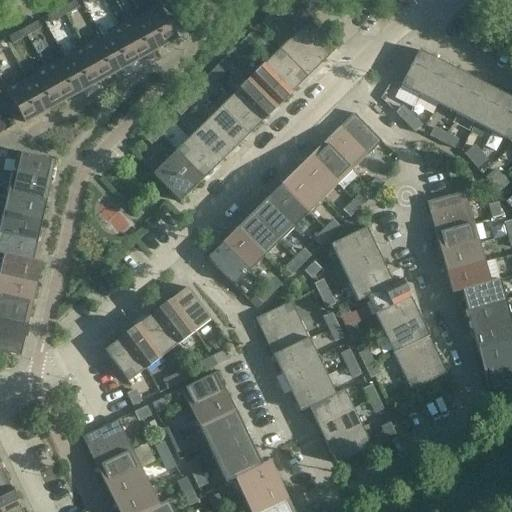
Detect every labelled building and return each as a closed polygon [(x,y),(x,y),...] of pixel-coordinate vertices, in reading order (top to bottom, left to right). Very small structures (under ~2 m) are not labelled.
[(74,2),(60,9),(64,16),(78,8),(74,2)] [(139,19),(157,51),(176,40),(156,5),(145,11),(147,15),(139,19)] [(60,9),(46,17),(50,24),(64,16),(60,9)] [(260,24),(268,32),(278,22),(270,14),(260,24)] [(119,26),(138,61),(157,51),(139,19),(132,23),(130,20),(119,26)] [(36,22),(22,30),(26,37),(40,30),(36,22)] [(278,52),(306,79),(336,50),(308,22),(278,52)] [(101,40),(119,71),(138,61),(119,26),(107,32),(109,35),(101,40)] [(22,30),(8,38),(12,45),(26,37),(22,30)] [(241,42),(248,50),(258,40),(251,32),(241,42)] [(80,47),(99,82),(119,71),(101,40),(94,44),(92,40),(80,47)] [(231,52),(238,60),(248,50),(241,42),(231,52)] [(63,61),(80,93),(99,82),(80,47),(68,53),(70,57),(63,61)] [(264,66),(291,94),(306,79),(278,52),(264,66)] [(400,87),(420,97),(437,62),(418,52),(406,76),(405,78),(400,87)] [(42,68),(62,103),(80,93),(63,61),(56,65),(54,62),(42,68)] [(222,61),(212,71),(219,78),(229,68),(222,61)] [(420,97),(438,107),(455,71),(437,62),(420,97)] [(249,80),(277,108),(291,94),(264,66),(249,80)] [(25,82),(43,113),(62,103),(42,68),(31,74),(33,78),(25,82)] [(212,71),(202,81),(209,88),(219,78),(212,71)] [(438,107),(456,116),(473,80),(455,71),(438,107)] [(400,87),(405,78),(406,76),(397,72),(396,74),(380,99),(388,108),(400,87)] [(235,95),(262,122),(277,108),(249,80),(235,95)] [(456,116),(474,125),(491,90),(473,80),(456,116)] [(3,89),(23,124),(43,113),(25,82),(18,86),(16,82),(5,89),(3,89)] [(192,90),(182,100),(190,108),(200,98),(193,90),(192,90)] [(474,125),(492,135),(510,99),(491,90),(474,125)] [(220,109),(247,137),(262,122),(235,95),(220,109)] [(492,135),(510,144),(511,140),(511,100),(510,99),(492,135)] [(172,110),(173,110),(180,118),(190,108),(182,100),(172,110)] [(402,106),(394,114),(404,124),(412,116),(410,115),(402,106)] [(205,123),(233,151),(247,137),(220,109),(205,123)] [(324,145),(352,173),(381,144),(353,116),(324,145)] [(404,124),(414,134),(416,132),(422,126),(412,116),(404,124)] [(163,119),(153,129),(161,136),(171,126),(164,119),(163,119)] [(191,138),(218,166),(233,151),(205,123),(191,138)] [(428,138),(441,144),(446,134),(433,128),(428,137),(428,138)] [(143,139),(151,146),(161,136),(153,129),(143,139)] [(446,134),(441,144),(453,150),(455,148),(458,141),(446,134)] [(176,152),(203,180),(218,166),(191,138),(176,152)] [(309,159),(337,188),(352,173),(324,145),(309,159)] [(463,155),(470,163),(481,153),(474,146),(463,155)] [(166,189),(180,203),(203,180),(176,152),(152,175),(166,189)] [(470,163),(476,171),(477,170),(487,161),(481,153),(470,163)] [(10,174),(10,175),(49,184),(54,163),(15,154),(13,163),(6,161),(3,172),(10,174)] [(294,173),(322,202),(337,188),(309,159),(294,173)] [(490,186),(491,187),(502,177),(495,169),(485,179),(484,179),(490,186)] [(280,188),(308,216),(322,202),(294,173),(280,188)] [(10,175),(6,195),(44,204),(49,184),(10,175)] [(366,187),(374,194),(374,195),(384,185),(383,184),(376,177),(366,187)] [(491,187),(497,194),(509,185),(502,177),(491,187)] [(265,202),(293,231),(308,216),(280,188),(265,202)] [(352,202),(359,209),(369,199),(362,192),(352,202)] [(436,236),(474,225),(465,193),(427,203),(436,236)] [(6,195),(1,215),(40,224),(44,204),(6,195)] [(251,217),(279,245),(293,231),(265,202),(251,217)] [(342,212),(349,219),(356,212),(359,209),(352,202),(342,212)] [(502,217),(498,203),(487,206),(491,220),(502,217)] [(1,215),(0,220),(0,235),(35,244),(40,224),(1,215)] [(236,231),(264,259),(279,245),(251,217),(236,231)] [(317,225),(323,230),(329,224),(323,218),(317,225)] [(329,224),(323,230),(330,238),(340,227),(333,220),(329,224)] [(511,220),(503,224),(507,237),(511,235),(511,220)] [(441,255),(479,245),(474,225),(436,236),(441,255)] [(330,247),(339,266),(376,248),(366,229),(330,247)] [(313,240),(320,248),(330,238),(323,230),(313,240)] [(222,245),(249,274),(264,259),(236,231),(222,245)] [(0,258),(1,258),(2,257),(30,264),(31,263),(35,244),(0,235),(0,258)] [(206,260),(234,289),(249,274),(222,245),(206,260)] [(447,275),(485,264),(479,245),(441,255),(447,275)] [(339,266),(348,284),(385,267),(376,248),(339,266)] [(293,259),(301,267),(311,257),(303,249),(293,259)] [(0,263),(0,278),(35,286),(40,265),(34,264),(31,263),(30,264),(2,257),(1,258),(0,263)] [(283,269),(291,277),(301,267),(293,259),(283,269)] [(313,262),(303,272),(311,280),(321,270),(313,262)] [(457,294),(462,292),(461,292),(490,284),(490,283),(485,264),(447,275),(452,295),(457,294)] [(364,301),(366,300),(366,299),(394,286),(394,285),(385,267),(348,284),(358,304),(364,301)] [(0,299),(31,306),(35,286),(0,278),(0,299)] [(274,278),(264,288),(272,295),(282,286),(274,278)] [(313,285),(319,298),(329,293),(323,280),(313,285)] [(366,300),(375,318),(411,300),(402,281),(397,283),(394,285),(394,286),(366,299),(366,300)] [(462,292),(467,312),(505,302),(499,281),(490,283),(490,284),(461,292),(462,292)] [(254,298),(261,305),(262,305),(272,295),(264,288),(254,298)] [(170,302),(193,333),(210,320),(186,289),(170,302)] [(319,298),(325,310),(334,306),(335,306),(329,293),(319,298)] [(0,319),(26,326),(31,306),(0,299),(0,319)] [(375,318),(384,336),(420,319),(411,300),(375,318)] [(153,314),(177,345),(193,333),(170,302),(153,314)] [(467,312),(472,332),(510,321),(505,302),(467,312)] [(273,358),(308,341),(291,304),(270,314),(264,317),(255,321),(273,358)] [(340,318),(346,331),(356,326),(350,313),(340,318)] [(137,326),(161,358),(177,345),(153,314),(137,326)] [(322,318),(328,331),(337,326),(331,314),(322,318)] [(0,353),(19,358),(26,326),(0,319),(0,353)] [(384,336),(393,354),(429,337),(420,319),(384,336)] [(472,332),(478,351),(511,341),(511,328),(510,321),(472,332)] [(121,339),(145,370),(161,358),(137,326),(121,339)] [(337,326),(328,331),(334,344),(344,339),(337,326)] [(346,331),(352,343),(362,339),(356,326),(346,331)] [(393,354),(410,391),(411,392),(447,374),(429,337),(393,354)] [(104,352),(128,383),(145,370),(121,339),(104,352)] [(282,376),(317,359),(308,341),(273,358),(282,376)] [(511,341),(478,351),(483,371),(511,362),(511,341)] [(339,355),(345,368),(355,363),(349,350),(339,355)] [(357,355),(363,368),(373,363),(367,350),(357,355)] [(225,351),(212,357),(217,367),(229,361),(229,360),(225,351)] [(200,363),(204,373),(213,369),(217,367),(212,357),(200,363)] [(291,395),(326,378),(317,359),(282,376),(291,395)] [(511,362),(483,371),(489,392),(511,385),(511,362)] [(355,363),(345,368),(352,381),(361,376),(355,363)] [(363,368),(369,380),(375,378),(379,375),(374,364),(373,363),(363,368)] [(187,369),(175,375),(179,385),(192,379),(187,369)] [(189,410),(225,393),(215,373),(180,391),(189,410)] [(162,381),(167,391),(179,385),(175,375),(162,381)] [(305,411),(309,410),(309,409),(335,396),(326,378),(291,395),(299,413),(300,414),(305,411)] [(362,390),(368,403),(378,398),(372,385),(367,388),(362,390)] [(135,390),(134,391),(126,395),(132,408),(141,403),(135,390)] [(309,410),(318,428),(353,410),(344,391),(335,396),(309,409),(309,410)] [(189,410),(198,429),(234,411),(225,393),(189,410)] [(151,405),(155,414),(169,408),(164,398),(151,405)] [(378,398),(368,403),(375,416),(384,411),(381,405),(378,398)] [(134,413),(133,413),(138,423),(151,417),(146,407),(134,413)] [(318,428),(327,446),(362,429),(353,410),(318,428)] [(200,450),(207,447),(243,429),(234,411),(198,429),(192,432),(200,450)] [(96,468),(132,451),(117,421),(82,438),(96,468)] [(386,440),(386,441),(389,439),(396,436),(389,423),(380,428),(386,440)] [(163,430),(169,442),(179,438),(173,425),(163,430)] [(207,447),(216,465),(252,448),(243,429),(207,447)] [(362,429),(327,446),(336,465),(338,464),(366,450),(370,448),(371,448),(371,447),(362,429)] [(169,442),(175,455),(185,450),(179,438),(169,442)] [(154,447),(160,460),(170,455),(164,443),(154,447)] [(226,485),(234,480),(261,467),(261,466),(252,448),(216,465),(226,485)] [(105,487),(141,470),(132,451),(96,468),(105,487)] [(170,455),(160,460),(166,473),(176,468),(170,455)] [(185,464),(191,477),(201,472),(195,459),(185,464)] [(234,480),(243,498),(278,481),(269,462),(264,464),(261,466),(261,467),(234,480)] [(0,470),(0,493),(10,488),(2,470),(0,470)] [(114,505),(149,487),(141,470),(105,487),(114,505)] [(191,477),(197,490),(207,485),(201,472),(191,477)] [(176,483),(182,495),(192,490),(186,478),(176,483)] [(243,498),(249,511),(261,511),(287,500),(278,481),(243,498)] [(147,511),(159,507),(158,506),(149,487),(114,505),(117,511),(147,511)] [(0,493),(0,511),(8,511),(19,507),(10,488),(0,493)] [(192,490),(182,495),(188,508),(198,503),(192,490)] [(207,500),(213,511),(214,511),(223,508),(217,495),(207,500)] [(261,511),(292,511),(287,500),(261,511)] [(171,511),(167,502),(158,506),(159,507),(147,511),(171,511)]
